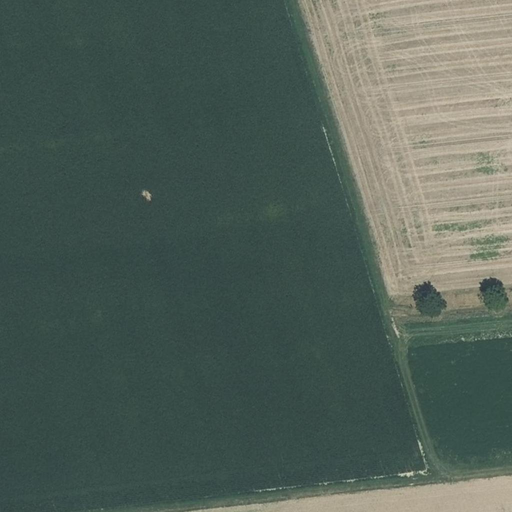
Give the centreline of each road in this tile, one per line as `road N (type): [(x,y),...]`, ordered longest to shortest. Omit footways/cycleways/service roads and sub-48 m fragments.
road 1 (track): [(437,478),(290,0)]
road 2 (track): [(130,511),(437,478)]
